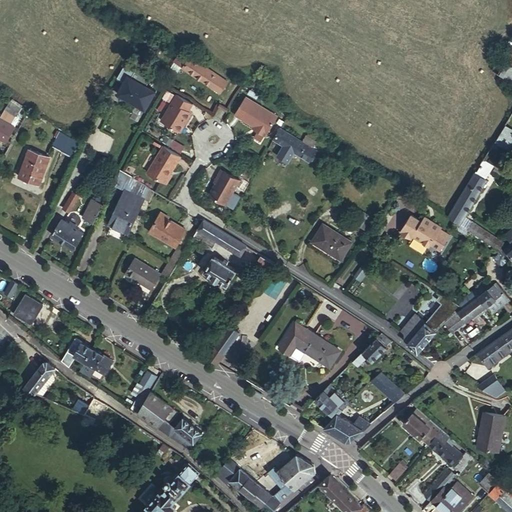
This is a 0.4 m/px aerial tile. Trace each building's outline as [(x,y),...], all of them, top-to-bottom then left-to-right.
[(227,81),(188,56),(182,66),(221,91),(227,81)] [(491,70),(511,83),(511,67),(498,59),(491,70)] [(260,69),(252,81),(261,87),(269,75),(260,69)] [(125,72),(115,93),(146,108),(156,88),(125,72)] [(190,101),(174,92),(158,119),(174,128),(178,121),(181,123),(189,110),(186,108),(190,101)] [(235,113),(254,125),(258,127),(257,129),(266,135),(278,115),(246,96),(235,113)] [(6,108),(16,114),(20,107),(10,100),(6,108)] [(19,116),(16,114),(6,108),(0,118),(16,126),(20,118),(19,116)] [(16,126),(0,118),(0,117),(0,137),(7,142),(16,126)] [(511,127),(506,125),(499,138),(511,144),(511,127)] [(281,127),(274,138),(310,160),(315,153),(308,149),(310,145),(281,127)] [(53,146),(73,156),(79,142),(60,132),(53,146)] [(180,154),(163,144),(147,171),(167,183),(170,177),(169,173),(180,154)] [(317,149),(310,145),(308,149),(315,153),(317,149)] [(51,156),(30,149),(20,176),(41,184),(51,156)] [(482,159),(447,215),(460,224),(488,179),(486,178),(493,166),(482,159)] [(215,181),(218,182),(224,171),(222,169),(215,181)] [(224,171),(218,182),(210,195),(227,204),(240,180),(224,171)] [(58,205),(64,208),(73,191),(68,188),(58,205)] [(146,198),(126,189),(110,222),(130,232),(146,198)] [(73,191),(64,208),(71,213),(80,195),(73,191)] [(94,196),(92,198),(104,204),(105,202),(94,196)] [(91,210),(86,218),(94,222),(104,204),(92,198),(87,208),(91,210)] [(356,208),(348,220),(360,227),(367,215),(356,208)] [(150,230),(176,246),(187,230),(169,219),(170,218),(161,212),(150,230)] [(424,219),(413,212),(401,229),(412,236),(415,233),(430,244),(443,225),(427,214),(424,219)] [(62,219),(53,235),(75,248),(84,232),(62,219)] [(248,245),(204,219),(194,236),(214,247),(218,241),(242,255),(248,245)] [(318,248),(338,260),(350,242),(322,224),(312,241),(319,246),(318,248)] [(506,255),(509,253),(511,249),(511,242),(502,251),(506,255)] [(177,247),(169,261),(176,265),(184,251),(177,247)] [(265,279),(277,262),(263,254),(257,265),(260,268),(257,273),(265,279)] [(205,271),(214,276),(219,280),(229,285),(238,271),(227,264),(229,261),(225,259),(223,262),(214,256),(205,271)] [(160,274),(136,259),(127,274),(152,288),(160,274)] [(176,265),(169,261),(161,274),(168,278),(176,265)] [(366,265),(363,263),(355,275),(360,279),(367,269),(365,267),(366,265)] [(274,295),(286,279),(275,271),(263,287),(274,295)] [(219,280),(214,276),(211,282),(216,285),(219,280)] [(490,276),(476,288),(481,295),(495,284),(490,276)] [(15,298),(20,284),(13,280),(6,293),(15,298)] [(498,282),(495,284),(502,293),(505,290),(498,282)] [(508,301),(511,298),(505,290),(502,293),(495,284),(481,295),(479,297),(486,306),(497,297),(501,301),(505,297),(508,301)] [(476,288),(460,300),(465,307),(479,297),(481,295),(476,288)] [(45,303),(28,293),(17,311),(34,321),(45,303)] [(459,311),(445,322),(452,331),(486,306),(479,297),(465,307),(460,312),(459,311)] [(486,306),(492,313),(508,301),(505,297),(501,301),(497,297),(486,306)] [(342,311),(336,321),(347,328),(353,318),(342,311)] [(415,311),(399,329),(402,331),(403,336),(417,319),(421,323),(420,325),(422,327),(426,322),(437,330),(415,311)] [(417,319),(403,336),(401,338),(418,352),(437,330),(426,322),(422,327),(420,325),(421,323),(417,319)] [(240,332),(231,326),(223,337),(232,343),(240,332)] [(340,351),(306,328),(296,344),(330,366),(340,351)] [(511,328),(480,353),(490,366),(511,349),(511,328)] [(382,333),(354,362),(358,366),(368,356),(373,361),(393,341),(383,333),(382,333)] [(86,361),(93,348),(77,337),(69,351),(74,354),(86,361)] [(223,337),(209,357),(218,363),(232,343),(223,337)] [(113,360),(93,348),(86,361),(81,369),(91,375),(96,367),(106,373),(113,360)] [(56,369),(48,362),(45,363),(25,392),(36,399),(56,369)] [(160,377),(147,370),(139,383),(152,390),(160,377)] [(406,393),(381,372),(371,381),(396,402),(406,393)] [(492,399),(506,389),(494,372),(480,383),(492,399)] [(152,390),(139,383),(133,393),(140,397),(133,409),(139,413),(152,391),(152,390)] [(316,399),(334,417),(343,409),(334,400),(337,397),(335,394),(338,391),(331,384),(316,399)] [(152,391),(139,413),(169,435),(188,447),(193,440),(195,441),(202,431),(184,417),(173,431),(163,423),(167,418),(171,421),(177,412),(152,391)] [(106,405),(96,398),(85,418),(97,423),(106,405)] [(334,417),(325,426),(347,440),(353,439),(372,422),(358,416),(352,422),(344,416),(351,409),(347,404),(343,409),(334,417)] [(433,421),(417,407),(413,411),(430,425),(433,421)] [(439,433),(442,429),(433,421),(430,425),(413,411),(403,423),(429,444),(439,433)] [(484,412),(481,428),(484,428),(480,446),(498,450),(505,416),(484,412)] [(456,465),(460,469),(465,463),(460,460),(465,455),(439,433),(429,444),(455,466),(456,465)] [(171,449),(164,444),(161,450),(167,455),(171,449)] [(462,471),(475,457),(468,451),(465,455),(460,460),(465,463),(460,469),(462,471)] [(231,481),(270,511),(316,471),(314,463),(296,452),(279,468),(289,480),(282,486),(273,493),(241,468),(231,481)] [(229,460),(219,472),(231,481),(241,468),(229,460)] [(201,472),(191,463),(174,482),(173,480),(172,479),(170,479),(169,480),(168,481),(168,482),(168,484),(148,505),(151,507),(146,511),(172,511),(177,506),(173,502),(201,472)] [(282,486),(289,480),(279,468),(276,463),(268,469),(282,486)] [(395,479),(405,468),(399,463),(389,474),(395,479)] [(445,486),(456,474),(449,468),(425,493),(432,499),(445,486)] [(500,480),(491,471),(481,483),(490,492),(499,481),(500,480)] [(331,474),(321,483),(352,511),(356,511),(362,506),(368,510),(369,508),(364,504),(363,504),(331,474)] [(511,511),(511,493),(499,481),(490,492),(510,511),(511,511)] [(457,482),(450,490),(465,505),(473,497),(457,482)] [(450,490),(445,486),(432,499),(445,511),(458,511),(465,505),(450,490)]
